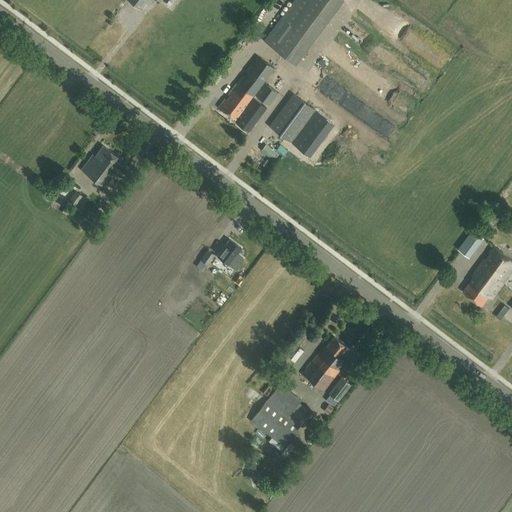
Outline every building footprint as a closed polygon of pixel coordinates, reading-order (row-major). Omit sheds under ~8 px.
[(129,0),(141,9),(147,0),(129,0)] [(339,0),(295,0),(263,43),(293,66),(342,2),(339,0)] [(402,26),(398,30),(408,40),(412,36),(402,26)] [(315,55),(322,61),(326,57),(319,51),(315,55)] [(343,66),(351,57),(347,53),(339,62),(343,66)] [(225,98),(219,107),(236,119),(245,107),(259,117),(267,108),(253,97),(254,95),(268,105),(278,92),(264,82),(274,69),(257,56),(246,70),(248,72),(244,77),(242,76),(228,94),(230,95),(226,99),(225,98)] [(301,74),(305,77),(312,69),(307,66),(301,74)] [(290,141),(314,109),(293,93),(269,125),(290,141)] [(364,96),(360,100),(368,107),(372,103),(364,96)] [(315,98),(310,102),(318,110),(322,106),(315,98)] [(378,125),(387,132),(391,126),(383,119),(378,125)] [(278,154),(266,144),(262,150),(273,159),(278,154)] [(121,159),(102,145),(94,156),(92,154),(81,169),(104,187),(111,177),(109,176),(121,159)] [(75,206),(83,196),(75,191),(67,201),(75,206)] [(90,215),(87,213),(86,214),(82,210),(80,213),(88,219),(90,215)] [(462,255),(468,258),(480,237),(474,234),(462,255)] [(228,264),(241,248),(229,239),(217,255),(228,264)] [(484,258),(478,266),(502,284),(511,271),(511,260),(493,246),(488,252),(490,253),(485,259),(484,258)] [(206,265),(214,254),(208,249),(200,260),(206,265)] [(491,298),(502,284),(478,266),(471,275),(473,276),(463,291),(482,305),(488,296),(491,298)] [(344,345),(331,335),(318,352),(315,350),(299,371),(322,389),(344,361),(337,355),(344,345)] [(338,401),(351,385),(341,377),(328,394),(338,401)] [(280,450),(283,446),(311,411),(299,402),(301,399),(280,383),(250,420),(271,437),(268,441),(280,450)] [(248,409),(240,417),(244,421),(251,412),(248,409)]
